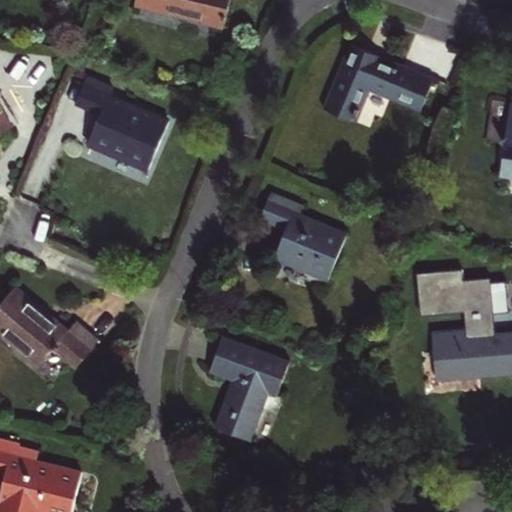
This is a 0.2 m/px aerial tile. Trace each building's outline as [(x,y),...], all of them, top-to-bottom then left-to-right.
[(135,0),(135,2),(224,25),(230,0),(135,0)] [(421,109),(435,76),(404,63),(403,66),(383,57),(384,54),(354,41),(326,106),(356,119),(371,83),(393,92),(391,96),(421,109)] [(114,85),(88,74),(77,102),(101,113),(89,141),(149,167),(169,120),(110,95),(114,85)] [(511,110),(493,104),(482,143),(511,152),(511,156),(510,165),(496,161),(491,181),(511,186),(511,110)] [(0,132),(12,125),(0,105),(0,132)] [(304,202),(272,189),(261,216),(286,227),(275,256),(329,278),(348,232),(300,211),(304,202)] [(466,307),(468,327),(434,330),(436,348),(443,347),(446,376),(511,369),(511,331),(492,333),(490,311),(511,309),(509,279),(493,280),(493,275),(465,277),(464,267),(419,270),(423,311),(466,307)] [(78,366),(100,338),(78,319),(70,328),(55,316),(53,318),(41,307),(42,306),(15,283),(0,302),(0,331),(40,366),(56,347),(78,366)] [(291,359),(224,333),(211,368),(234,377),(215,425),(251,439),(269,391),(278,394),(291,359)] [(19,445),(0,440),(0,471),(6,473),(0,498),(0,511),(71,511),(82,470),(17,454),(19,445)]
